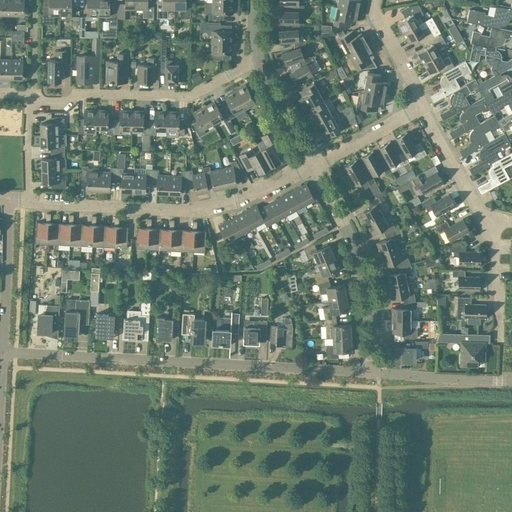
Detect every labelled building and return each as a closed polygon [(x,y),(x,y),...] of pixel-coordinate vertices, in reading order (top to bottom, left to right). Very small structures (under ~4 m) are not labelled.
[(0,19),(1,19),(1,14),(12,15),(12,0),(0,0),(0,6),(0,19)] [(12,0),(12,15),(23,15),(24,5),(23,0),(12,0)] [(42,25),(54,25),(54,15),(60,15),(60,0),(48,0),(49,12),(42,12),(42,25)] [(71,0),(60,0),(60,15),(60,20),(68,20),(70,18),(70,15),(71,15),(71,0)] [(87,0),(87,15),(98,15),(98,0),(87,0)] [(109,0),(98,0),(98,15),(105,15),(105,21),(109,21),(109,25),(117,25),(117,18),(117,14),(109,14),(109,0)] [(136,8),(136,0),(124,0),(125,6),(117,6),(117,18),(127,18),(127,15),(130,15),(130,8),(136,8)] [(147,0),(136,0),(136,8),(143,8),(143,14),(147,14),(147,18),(153,18),(154,6),(154,2),(148,2),(147,0)] [(174,9),(174,0),(162,0),(163,2),(157,2),(157,18),(163,18),(163,14),(168,14),(168,9),(174,9)] [(184,19),(190,19),(191,7),(185,6),(185,0),(174,0),(174,9),(181,9),(181,17),(182,18),(184,19)] [(338,0),(337,7),(358,11),(360,0),(359,0),(338,0)] [(208,20),(220,20),(221,14),(233,14),(233,3),(212,2),(212,14),(208,14),(208,20)] [(279,23),(292,23),(298,24),(298,23),(298,12),(304,12),(304,5),(298,5),(292,5),(292,11),(279,11),(279,23)] [(407,15),(408,17),(397,23),(403,33),(418,24),(415,19),(423,14),(418,5),(408,6),(401,11),(402,13),(407,15)] [(485,13),(469,9),(467,22),(491,27),(499,28),(500,26),(503,26),(506,25),(508,23),(509,20),(510,17),(511,17),(511,9),(510,9),(495,6),(493,16),(485,15),(485,13)] [(333,25),(346,28),(347,21),(355,23),(358,11),(337,7),(333,25)] [(211,42),(232,43),(232,31),(220,31),(220,25),(206,25),(206,22),(200,22),(200,33),(206,33),(208,36),(212,36),(211,42)] [(280,43),(294,42),(298,41),(298,30),(304,29),(304,23),(298,23),(298,24),(292,23),(292,30),(279,31),(280,43)] [(423,43),(425,41),(434,36),(428,26),(422,30),(418,24),(403,33),(409,44),(420,37),(423,43)] [(454,25),(448,28),(451,34),(457,30),(454,25)] [(470,43),(473,44),(473,43),(495,48),(496,46),(499,46),(502,45),(504,43),(505,40),(506,37),(511,37),(511,30),(499,28),(491,27),(489,36),(481,34),(481,32),(473,31),(470,43)] [(339,37),(348,53),(367,43),(361,33),(354,37),(351,31),(339,37)] [(417,53),(423,63),(439,54),(436,49),(445,43),(440,33),(434,36),(425,41),(428,47),(417,53)] [(286,65),(299,60),(304,59),(304,58),(302,53),(307,51),(306,47),(305,41),(298,41),(294,42),(294,49),(282,54),(286,65)] [(207,60),(220,60),(220,54),(232,54),(232,43),(211,42),(211,54),(207,54),(207,60)] [(348,53),(357,69),(360,68),(360,69),(373,67),(377,67),(370,55),(372,53),(367,43),(348,53)] [(496,71),(498,74),(500,73),(511,66),(511,58),(504,63),(501,62),(501,58),(501,54),(499,51),(496,50),(496,48),(495,48),(473,43),(473,44),(469,60),(478,62),(480,54),(486,55),(485,59),(486,62),(488,64),(492,66),(491,69),(496,71)] [(56,60),(48,60),(47,80),(61,81),(61,70),(67,70),(67,51),(56,51),(56,60)] [(106,82),(121,82),(121,67),(127,67),(128,54),(118,53),(118,61),(107,61),(106,82)] [(77,62),(77,81),(92,81),(92,70),(98,70),(99,56),(99,54),(91,54),(78,54),(77,62)] [(440,67),(443,73),(454,67),(448,56),(442,60),(439,54),(423,63),(429,74),(440,67)] [(165,83),(177,83),(178,65),(172,65),(172,60),(166,60),(166,56),(160,56),(159,70),(165,70),(165,83)] [(290,73),(296,84),(312,75),(312,74),(321,69),(316,60),(312,62),(310,56),(304,58),(304,59),(299,60),(301,67),(290,73)] [(137,82),(152,83),(153,77),(159,77),(159,58),(147,58),(147,65),(138,65),(137,82)] [(0,78),(10,78),(11,60),(0,59),(0,78)] [(10,78),(22,79),(22,70),(22,60),(11,60),(10,78)] [(433,102),(453,91),(460,87),(461,86),(455,76),(463,72),(464,73),(470,70),(465,61),(454,67),(443,73),(444,75),(441,77),(440,80),(440,83),(441,86),(442,89),(430,96),(433,102)] [(323,73),(327,80),(337,75),(334,67),(323,73)] [(367,72),(364,90),(385,94),(387,82),(379,81),(380,74),(367,72)] [(511,89),(511,78),(510,75),(507,74),(504,74),(501,75),(500,73),(498,74),(478,84),(480,88),(481,90),(480,90),(483,96),(484,96),(484,97),(485,97),(488,102),(494,99),(490,92),(489,90),(497,86),(502,95),(510,91),(511,89)] [(443,120),(463,110),(462,109),(470,105),(469,105),(470,105),(465,94),(473,90),(474,92),(480,88),(478,84),(475,79),(461,86),(460,87),(453,91),(454,93),(451,95),(450,98),(450,101),(451,104),(452,107),(439,114),(443,120)] [(310,106),(322,100),(313,83),(302,89),(305,96),(298,99),(303,110),(310,106)] [(245,84),(235,90),(244,107),(253,101),(256,105),(262,102),(255,91),(250,94),(245,84)] [(224,108),(230,119),(236,116),(234,112),(244,107),(235,90),(224,96),(230,105),(224,108)] [(361,108),(374,111),(375,104),(383,105),(385,94),(364,90),(361,108)] [(506,103),(511,113),(511,112),(511,92),(511,93),(510,91),(502,95),(494,99),(488,102),(487,103),(489,106),(491,108),(490,108),(492,112),(499,109),(498,107),(506,103)] [(453,138),(472,128),(472,127),(479,123),(480,123),(475,112),(482,108),(483,110),(489,106),(487,103),(488,102),(485,97),(484,97),(470,105),(469,105),(470,105),(462,109),(463,110),(463,111),(461,113),(460,116),(459,119),(460,122),(462,125),(449,132),(453,138)] [(312,125),(330,115),(322,100),(310,106),(313,111),(306,115),(312,125)] [(214,101),(204,107),(213,124),(222,118),(225,122),(230,119),(224,108),(219,111),(214,101)] [(350,105),(340,110),(342,114),(346,116),(353,113),(350,105)] [(193,125),(199,136),(205,133),(203,129),(213,124),(204,107),(193,113),(199,122),(193,125)] [(96,129),(96,110),(85,110),(84,121),(78,121),(78,133),(85,134),(85,129),(96,129)] [(113,134),(114,121),(108,121),(108,110),(96,110),(96,129),(107,129),(107,134),(113,134)] [(120,129),(131,130),(132,111),(120,111),(120,122),(114,121),(113,134),(120,134),(120,129)] [(142,135),(149,135),(149,122),(143,122),(143,111),(132,111),(131,130),(142,130),(142,135)] [(156,130),(167,130),(167,112),(155,111),(155,122),(149,122),(149,135),(156,135),(156,130)] [(178,135),(184,136),(185,123),(178,123),(179,112),(167,112),(167,130),(178,131),(178,135)] [(503,132),(510,128),(509,126),(511,124),(511,112),(511,113),(498,121),(497,121),(499,124),(500,126),(503,132)] [(330,115),(312,125),(317,136),(322,133),(323,136),(324,139),(339,132),(330,115)] [(462,157),(482,146),(489,142),(489,141),(490,141),(484,130),(492,126),(493,128),(499,124),(497,121),(498,121),(495,115),(480,123),(479,123),(472,127),(472,128),(473,129),(471,131),(469,134),(469,137),(470,140),(472,143),(459,150),(462,157)] [(40,124),(40,135),(59,135),(59,124),(64,124),(64,117),(51,117),(51,123),(40,124)] [(260,150),(270,167),(280,161),(277,155),(284,150),(273,130),(262,137),(267,147),(260,150)] [(403,152),(406,157),(413,153),(416,160),(426,154),(420,142),(414,145),(407,132),(396,139),(403,152)] [(472,175),(492,164),(499,160),(499,159),(500,159),(494,148),(502,144),(503,146),(509,143),(504,133),(490,141),(489,141),(489,142),(482,146),(483,147),(481,149),(479,152),(479,155),(480,158),(482,161),(469,168),(472,175)] [(232,143),(243,139),(241,134),(230,138),(232,143)] [(52,147),(52,153),(65,152),(64,146),(60,146),(59,135),(40,135),(41,147),(52,147)] [(386,161),(389,167),(400,160),(403,165),(409,162),(406,157),(403,152),(397,155),(390,142),(379,148),(386,161)] [(256,166),(259,173),(270,167),(260,150),(254,154),(251,149),(240,156),(248,171),(256,166)] [(369,171),(372,176),(383,170),(386,175),(392,172),(389,167),(386,161),(380,164),(373,151),(362,158),(369,171)] [(41,159),(41,171),(60,170),(60,159),(65,159),(65,152),(52,153),(52,159),(41,159)] [(478,187),(481,193),(509,178),(503,168),(511,163),(511,164),(511,152),(500,159),(499,159),(499,160),(492,164),(493,165),(490,167),(489,170),(489,173),(490,176),(491,179),(478,187)] [(430,158),(434,166),(440,162),(436,155),(430,158)] [(221,168),(225,187),(236,185),(234,174),(242,172),(235,160),(231,161),(232,166),(221,168)] [(361,182),(365,188),(375,182),(372,176),(369,171),(364,174),(356,161),(345,167),(355,186),(361,182)] [(86,189),(98,190),(99,171),(88,171),(88,166),(81,166),(80,178),(87,179),(86,189)] [(202,168),(203,172),(206,180),(211,179),(214,190),(225,187),(221,168),(210,171),(209,166),(202,168)] [(110,180),(116,180),(117,167),(110,167),(110,172),(99,171),(98,190),(109,191),(110,180)] [(121,191),(133,192),(134,173),(123,173),(123,168),(117,167),(116,180),(122,180),(121,191)] [(145,182),(151,182),(152,169),(145,169),(145,174),(134,173),(133,192),(145,193),(145,182)] [(157,193),(168,194),(169,175),(158,175),(159,170),(152,169),(151,182),(157,182),(157,193)] [(53,182),(53,188),(66,188),(65,181),(61,181),(60,170),(41,171),(42,182),(53,182)] [(168,194),(180,195),(181,184),(187,183),(186,170),(181,171),(180,176),(169,175),(168,194)] [(186,170),(187,183),(194,183),(196,193),(208,191),(206,180),(203,172),(193,175),(192,170),(186,170)] [(418,183),(424,194),(443,183),(436,172),(428,176),(425,171),(397,187),(400,193),(418,183)] [(306,184),(297,189),(305,204),(315,199),(306,184)] [(287,194),(295,209),(305,204),(297,189),(287,194)] [(278,199),(286,214),(295,209),(287,194),(278,199)] [(433,209),(437,216),(455,206),(449,194),(436,202),(433,196),(422,202),(428,212),(433,209)] [(417,196),(409,200),(412,206),(420,201),(417,196)] [(361,213),(366,224),(384,214),(378,204),(381,202),(378,197),(368,203),(371,208),(361,213)] [(268,205),(276,220),(286,214),(278,199),(268,205)] [(264,220),(259,210),(257,205),(247,210),(255,225),(261,222),(264,220)] [(268,205),(259,210),(264,220),(267,225),(276,220),(268,205)] [(247,210),(237,216),(245,231),(255,225),(247,210)] [(35,244),(47,244),(48,213),(46,213),(46,223),(36,222),(35,244)] [(47,244),(58,245),(59,223),(50,223),(51,214),(48,213),(47,244)] [(382,229),(385,234),(396,229),(393,223),(390,225),(384,214),(366,224),(372,234),(382,229)] [(58,245),(70,245),(71,215),(69,215),(69,224),(59,223),(58,245)] [(70,245),(81,246),(82,224),(73,224),(73,215),(71,215),(70,245)] [(81,246),(92,247),(94,216),(92,216),(91,225),(82,224),(81,246)] [(92,247),(104,247),(105,226),(96,225),(96,216),(94,216),(92,247)] [(228,221),(236,236),(245,231),(237,216),(228,221)] [(104,247),(115,248),(117,217),(115,217),(114,226),(105,226),(104,247)] [(115,248),(127,249),(128,227),(118,226),(119,217),(117,217),(115,248)] [(136,249),(148,250),(149,219),(147,219),(146,228),(137,227),(136,249)] [(148,250),(159,250),(160,229),(151,228),(151,219),(149,219),(148,250)] [(444,230),(451,241),(469,231),(463,219),(450,226),(447,221),(436,227),(439,232),(444,230)] [(159,250),(170,251),(172,220),(170,220),(169,229),(160,229),(159,250)] [(170,251),(182,251),(183,230),(174,229),(174,220),(172,220),(170,251)] [(182,251),(193,252),(195,221),(192,221),(192,230),(183,230),(182,251)] [(193,252),(205,253),(206,231),(196,231),(197,222),(195,221),(193,252)] [(218,226),(226,241),(236,236),(228,221),(218,226)] [(376,243),(380,255),(399,248),(395,237),(398,236),(396,229),(385,234),(387,240),(376,243)] [(315,256),(318,264),(336,256),(331,244),(317,250),(314,244),(304,249),(308,259),(315,256)] [(458,265),(480,265),(480,252),(465,252),(465,246),(449,245),(449,252),(453,252),(453,257),(459,257),(458,265)] [(281,252),(284,256),(291,252),(289,248),(281,252)] [(395,262),(396,267),(410,264),(408,257),(403,259),(399,248),(380,255),(384,266),(395,262)] [(274,255),(277,260),(284,256),(281,252),(274,255)] [(318,283),(329,280),(327,274),(341,268),(336,256),(318,264),(321,271),(314,273),(316,278),(318,283)] [(262,262),(265,266),(272,262),(270,258),(262,262)] [(243,266),(245,271),(253,267),(250,262),(243,266)] [(255,266),(258,270),(265,266),(262,262),(255,266)] [(389,287),(408,283),(407,276),(412,275),(410,264),(396,267),(398,273),(386,275),(389,287)] [(90,291),(99,291),(100,268),(91,268),(90,291)] [(62,270),(61,291),(66,292),(67,278),(68,278),(79,279),(79,273),(79,271),(67,271),(62,270)] [(458,290),(479,290),(479,277),(465,276),(465,270),(453,270),(452,276),(458,276),(458,290)] [(295,274),(288,275),(290,291),(297,290),(295,274)] [(329,300),(348,297),(346,284),(331,287),(329,280),(318,283),(320,294),(327,293),(329,300)] [(402,296),(403,302),(415,301),(414,294),(410,295),(408,283),(389,287),(391,299),(402,296)] [(445,295),(436,295),(437,306),(445,306),(445,295)] [(324,313),(325,320),(336,319),(335,312),(351,309),(348,297),(329,300),(330,307),(322,308),(324,313)] [(464,317),(485,318),(486,305),(471,304),(471,298),(457,298),(457,310),(464,310),(464,317)] [(66,303),(64,335),(76,336),(76,324),(89,324),(90,300),(75,299),(75,303),(66,303)] [(392,320),(411,320),(412,309),(415,309),(415,301),(403,302),(403,308),(392,308),(392,320)] [(60,305),(39,304),(38,329),(44,330),(44,332),(51,332),(51,329),(58,329),(60,305)] [(128,338),(142,339),(143,329),(149,329),(149,315),(140,314),(140,311),(128,310),(128,318),(124,318),(123,336),(128,337),(128,338)] [(230,343),(231,328),(237,328),(238,313),(232,313),(232,311),(231,317),(223,317),(223,329),(213,328),(213,342),(222,343),(222,344),(230,345),(230,343)] [(120,315),(96,313),(95,337),(113,338),(114,329),(118,329),(118,330),(119,330),(120,315)] [(192,340),(203,341),(204,319),(193,318),(194,314),(183,313),(182,334),(192,334),(192,340)] [(155,340),(162,340),(162,339),(172,339),(173,325),(179,326),(179,317),(172,317),(172,318),(164,318),(164,316),(157,316),(156,322),(158,323),(157,333),(156,333),(155,340)] [(333,338),(353,337),(352,324),(337,325),(336,319),(325,320),(326,331),(326,339),(333,339),(333,338)] [(248,344),(254,345),(254,343),(259,343),(259,341),(266,341),(267,320),(253,320),(253,324),(251,327),(244,326),(243,343),(248,343),(248,344)] [(403,338),(413,339),(417,337),(417,328),(411,327),(411,320),(392,320),(391,332),(403,332),(403,338)] [(281,346),(292,347),(293,327),(292,322),(284,322),(284,327),(277,327),(277,326),(271,325),(270,343),(276,343),(276,344),(281,345),(281,346)] [(460,366),(476,366),(476,365),(480,365),(481,357),(484,357),(485,342),(477,342),(478,334),(444,333),(439,333),(437,341),(437,342),(444,342),(461,342),(460,366)] [(326,345),(327,358),(338,358),(338,351),(354,350),(353,337),(333,338),(333,339),(333,345),(326,345)] [(401,362),(409,362),(409,360),(415,360),(415,348),(395,347),(395,360),(401,360),(401,362)]
